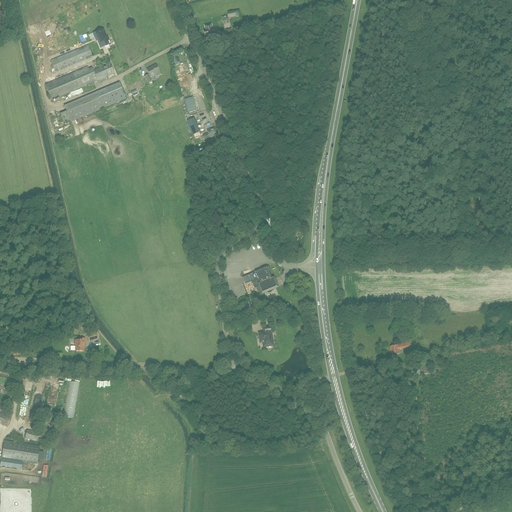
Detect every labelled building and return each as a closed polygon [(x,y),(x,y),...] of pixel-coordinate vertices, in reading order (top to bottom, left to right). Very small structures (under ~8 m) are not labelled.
[(233,40),(232,36),(231,29),(226,30),(226,33),(215,35),(213,28),(212,29),(211,26),(210,25),(207,26),(206,27),(206,30),(204,30),(205,36),(205,37),(210,36),(211,41),(227,37),(228,41),(233,40)] [(103,29),(93,33),(96,41),(97,41),(100,48),(110,44),(107,36),(106,37),(103,29)] [(88,46),(51,61),(56,72),(92,57),(88,46)] [(184,70),(187,69),(182,54),(179,55),(184,70)] [(105,65),(93,70),(92,68),(88,69),(87,67),(72,73),(45,85),(52,100),(79,88),(93,82),(115,73),(110,63),(110,62),(105,64),(105,65)] [(146,70),(150,77),(160,72),(156,64),(146,70)] [(64,106),(66,111),(60,114),(64,123),(70,120),(71,122),(126,99),(119,83),(64,106)] [(131,92),(143,86),(141,83),(130,89),(131,92)] [(198,110),(194,98),(185,101),(189,113),(198,110)] [(193,135),(200,132),(197,124),(189,127),(193,135)] [(213,128),(207,130),(208,133),(203,135),(204,140),(210,138),(216,135),(213,128)] [(248,275),(245,277),(247,283),(250,281),(251,281),(254,288),(256,288),(258,293),(261,292),(262,293),(267,291),(267,292),(273,290),(272,289),(277,287),(278,287),(274,277),(273,277),(271,278),(268,271),(270,270),(269,267),(256,272),(248,275)] [(273,333),(272,327),(265,328),(266,332),(259,333),(260,339),(262,339),(264,347),(273,345),(271,333),(273,333)] [(88,340),(98,337),(96,331),(87,333),(88,340)] [(80,340),(75,340),(75,345),(76,345),(75,351),(83,351),(84,343),(85,343),(85,339),(80,339),(80,340)] [(409,342),(398,345),(398,344),(389,346),(392,355),(400,354),(399,350),(410,347),(409,342)] [(10,418),(0,412),(0,423),(6,426),(10,418)] [(52,436),(27,430),(25,438),(50,444),(52,436)] [(39,446),(8,441),(4,441),(1,459),(21,462),(36,464),(39,446)] [(22,463),(1,460),(0,466),(21,469),(22,463)]
